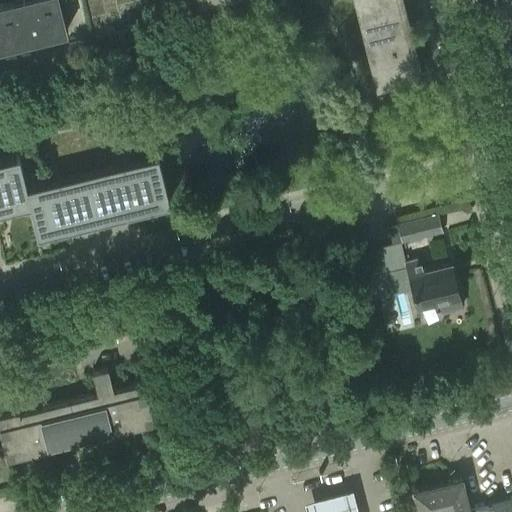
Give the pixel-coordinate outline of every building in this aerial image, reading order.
[(0,47),(65,31),(57,0),(8,0),(0,2),(0,47)] [(354,0),(374,78),(420,66),(419,65),(414,66),(396,0),(354,0)] [(511,0),(496,0),(511,57),(511,0)] [(166,199),(156,157),(90,173),(101,215),(166,199)] [(25,189),(17,158),(0,162),(0,207),(28,200),(25,189)] [(25,189),(28,200),(35,231),(101,215),(90,173),(25,189)] [(401,240),(442,230),(437,213),(397,223),(401,240)] [(405,261),(408,273),(416,304),(438,299),(441,310),(461,305),(451,262),(423,269),(420,257),(405,261)] [(159,393),(170,391),(159,347),(148,350),(159,393)] [(408,358),(396,361),(399,374),(412,371),(408,358)] [(40,394),(27,397),(12,401),(14,409),(0,412),(0,436),(5,456),(152,420),(142,380),(111,387),(106,366),(90,370),(95,391),(38,405),(37,403),(43,400),(40,394)] [(511,511),(511,495),(467,507),(460,477),(411,489),(417,511),(511,511)] [(300,510),(300,511),(349,511),(346,499),(300,510)]
